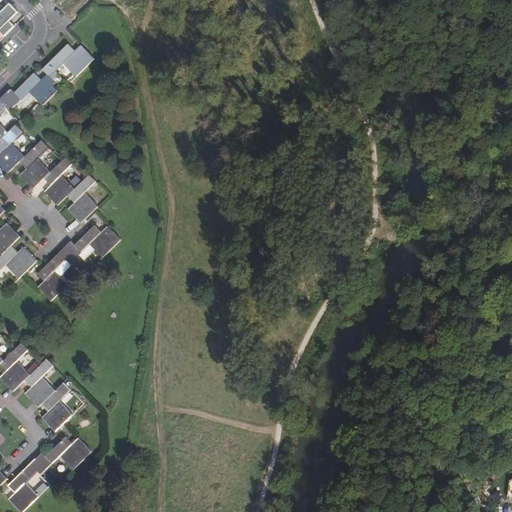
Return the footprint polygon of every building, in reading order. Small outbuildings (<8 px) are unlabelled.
[(12,20),(21,11),(13,3),(0,15),(0,32),(2,30),(7,36),(18,25),(12,20)] [(95,58),(82,45),(76,51),(68,43),(43,68),(48,73),(54,79),(59,74),(56,71),(64,63),(77,76),(95,58)] [(54,85),(57,82),(54,79),(48,73),(42,79),(35,72),(15,92),(11,88),(5,94),(17,106),(31,92),(43,105),(59,90),(54,85)] [(0,140),(9,132),(0,122),(0,114),(7,108),(11,112),(17,106),(5,94),(0,99),(0,140)] [(26,156),(12,143),(24,132),(17,124),(9,132),(0,140),(0,150),(2,152),(0,154),(0,163),(9,172),(20,161),(26,156)] [(51,172),(38,158),(50,147),(43,140),(37,145),(26,156),(20,161),(27,168),(21,174),(34,188),(45,178),(51,172)] [(75,188),(62,175),(73,163),(67,156),(63,160),(51,171),(51,172),(45,178),(52,185),(45,191),(59,205),(68,196),(75,188)] [(99,206),(86,192),(97,181),(90,174),(87,177),(75,188),(68,196),(75,203),(69,209),(82,223),(99,206)] [(21,237),(7,222),(1,228),(0,227),(0,252),(2,255),(12,245),(21,237)] [(121,240),(108,226),(102,231),(95,224),(90,230),(75,245),(71,241),(66,247),(76,257),(79,255),(90,244),(103,257),(121,240)] [(38,260),(24,246),(18,252),(12,245),(2,255),(0,257),(0,271),(7,265),(19,278),(38,260)] [(69,284),(56,270),(67,260),(71,263),(76,257),(66,247),(38,274),(45,281),(39,287),(52,301),(69,284)] [(31,374),(18,361),(29,350),(22,343),(16,349),(4,360),(0,364),(7,371),(1,377),(14,391),(25,380),(31,374)] [(57,390),(44,377),(55,366),(47,358),(42,363),(31,374),(25,380),(33,387),(26,393),(39,407),(43,404),(57,390)] [(73,414),(60,401),(71,390),(64,383),(57,390),(43,404),(49,411),(43,417),(56,431),(73,414)] [(93,451),(79,437),(73,443),(66,436),(46,456),(42,452),(37,458),(48,469),(50,468),(62,456),(74,469),(93,451)] [(23,511),(39,496),(26,483),(38,472),(42,475),(48,469),(37,458),(9,485),(16,492),(9,499),(22,511),(23,511)]
